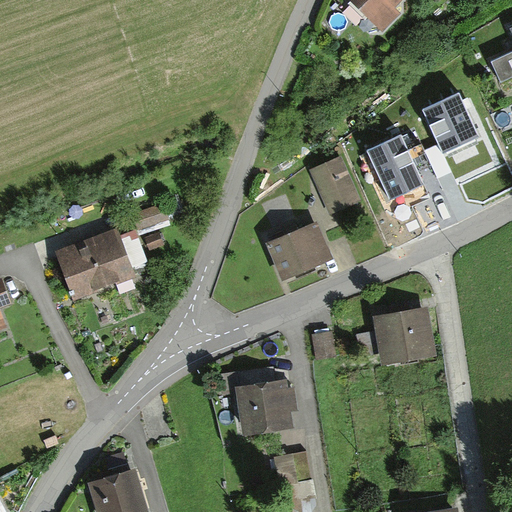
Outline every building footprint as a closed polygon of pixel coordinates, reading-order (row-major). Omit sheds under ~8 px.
[(352,0),(370,18),(388,0),(352,0)] [(511,54),(494,63),(502,81),(511,75),(511,30),(511,54)] [(458,95),(425,110),(443,150),(476,134),(458,95)] [(401,137),(369,151),(391,198),(422,183),(401,137)] [(332,159),(307,173),(318,192),(322,190),(331,205),(351,194),(332,159)] [(126,213),(133,228),(163,216),(156,200),(126,213)] [(266,240),(282,274),(319,256),(311,241),(322,236),(312,217),(266,240)] [(54,253),(71,292),(128,268),(112,229),(54,253)] [(382,360),(428,350),(419,307),(400,311),(399,303),(372,309),(376,327),(356,331),(360,351),(379,347),(382,360)] [(316,358),(332,356),(328,327),(312,329),(316,358)] [(235,385),(246,429),(286,420),(283,406),(292,404),(285,375),(271,378),(267,360),(218,372),(222,388),(235,385)] [(306,445),(287,449),(293,477),(311,474),(306,445)] [(98,511),(119,511),(141,505),(130,471),(118,475),(116,469),(87,478),(98,511)]
